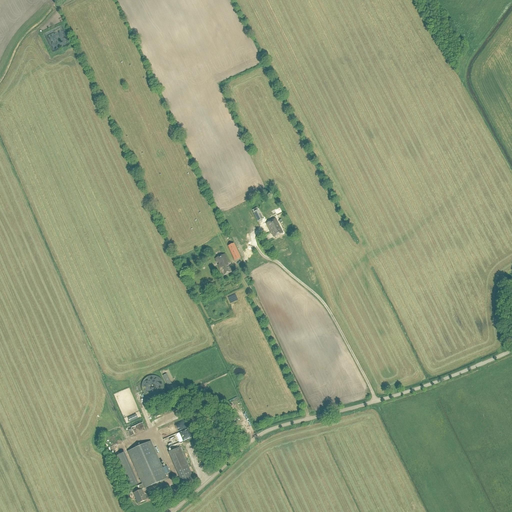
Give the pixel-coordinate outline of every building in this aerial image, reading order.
[(53,32),(57,45),(65,43),(61,30),(53,32)] [(43,35),(48,46),(54,43),(49,32),(43,35)] [(257,222),(263,219),(258,210),(257,208),(252,210),(254,212),(253,213),(257,222)] [(274,238),(283,233),(275,219),(266,224),(271,233),(272,233),(274,238)] [(251,252),(254,250),(250,241),(246,243),(251,252)] [(232,262),(237,259),(233,250),(227,252),(232,262)] [(215,259),(217,262),(219,265),(218,265),(221,271),(223,276),(232,272),(229,267),(227,264),(229,263),(225,254),(215,259)] [(130,422),(138,418),(136,414),(128,418),(130,422)] [(167,479),(165,474),(170,472),(167,466),(162,468),(151,441),(128,451),(142,484),(137,486),(139,491),(134,493),(138,504),(145,500),(143,494),(144,494),(142,490),(144,489),(167,479)] [(129,488),(136,485),(123,454),(115,457),(129,488)] [(188,466),(177,471),(182,484),(193,479),(188,466)]
